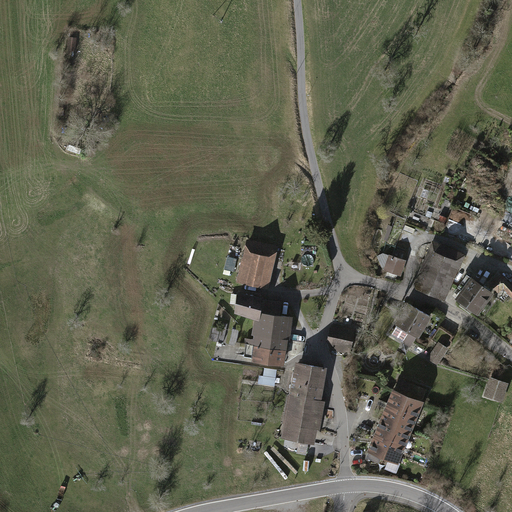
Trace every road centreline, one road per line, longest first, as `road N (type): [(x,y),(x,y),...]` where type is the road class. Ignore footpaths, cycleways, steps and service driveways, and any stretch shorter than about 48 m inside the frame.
road 1 (unclassified): [(296,0),(303,106),(341,272)]
road 2 (unclassified): [(341,272),(319,345),(340,407),(345,486)]
road 3 (unclassified): [(511,357),(427,300),(341,272)]
road 4 (tertiary): [(201,511),(345,486)]
